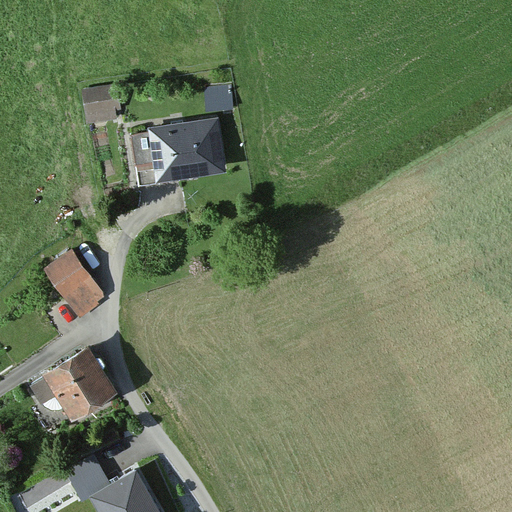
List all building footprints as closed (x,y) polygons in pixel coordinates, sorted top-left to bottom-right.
[(112,88),(80,92),(85,128),(117,123),(112,88)] [(228,89),(203,92),(206,111),(230,108),(228,89)] [(222,173),(216,120),(147,128),(148,133),(128,136),(135,189),(187,183),(187,177),(222,173)] [(76,319),(96,305),(101,296),(68,251),(40,271),(76,319)] [(115,391),(87,345),(39,374),(42,380),(28,388),(37,404),(53,395),(67,419),(115,391)] [(157,511),(133,470),(107,485),(90,455),(61,472),(79,504),(89,498),(97,511),(157,511)]
